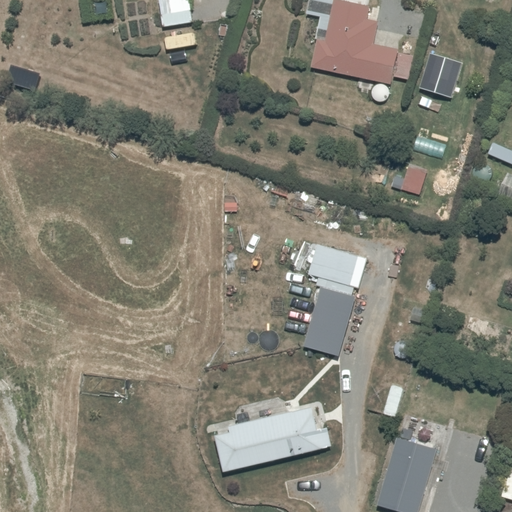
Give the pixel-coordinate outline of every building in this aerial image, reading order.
[(190,23),(187,0),(157,0),(161,27),(190,23)] [(400,34),(375,30),(379,6),(344,0),(304,0),(302,15),(318,18),(309,68),(391,83),(392,76),(405,78),(409,56),(396,54),(400,34)] [(425,170),(399,162),(391,187),(418,195),(425,170)] [(511,178),(505,175),(495,196),(511,203),(511,178)] [(402,387),(378,381),(371,411),(394,417),(402,387)] [(318,429),(313,406),(213,430),(222,472),(329,447),(325,427),(318,429)] [(417,511),(435,450),(397,439),(378,505),(402,511),(417,511)]
